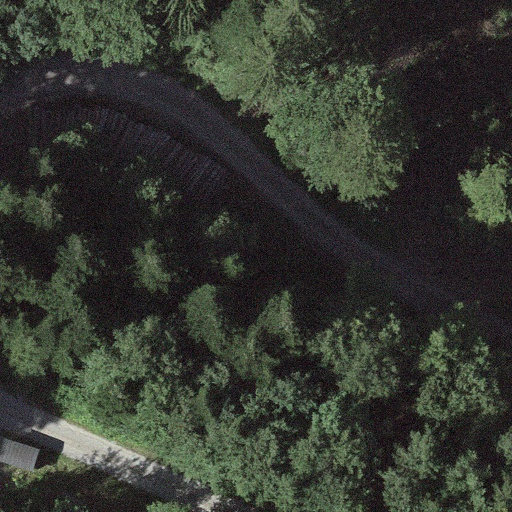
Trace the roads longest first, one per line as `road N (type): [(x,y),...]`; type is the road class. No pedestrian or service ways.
road 1 (track): [(511,338),(331,235),(155,98),(71,77),(0,91)]
road 2 (track): [(0,408),(218,511)]
